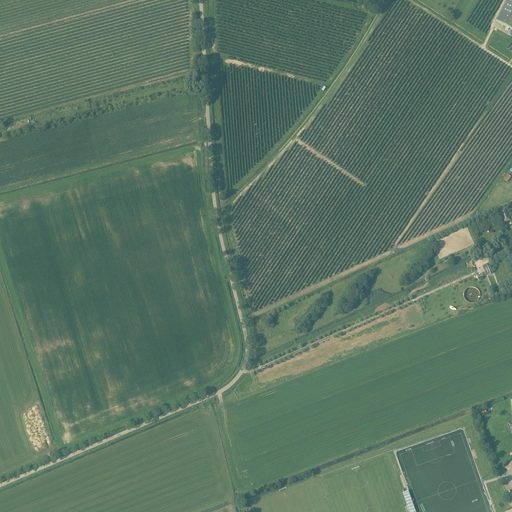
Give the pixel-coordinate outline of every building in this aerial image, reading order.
[(511,0),(507,0),(496,21),(511,30),(511,0)] [(510,220),(505,209),(499,212),(505,223),(510,220)] [(484,277),(486,276),(491,288),(499,285),(490,263),(482,266),(485,272),(482,273),(484,277)] [(464,294),(464,296),(464,298),(465,300),(467,301),(469,302),(471,303),(473,303),(475,302),(477,301),(478,300),(479,298),(480,296),(480,294),(479,292),(478,290),(476,288),(475,287),(473,287),(471,287),(469,288),(467,289),(465,290),(464,292),(464,294)] [(408,511),(415,511),(408,491),(407,491),(402,493),(408,511)]
